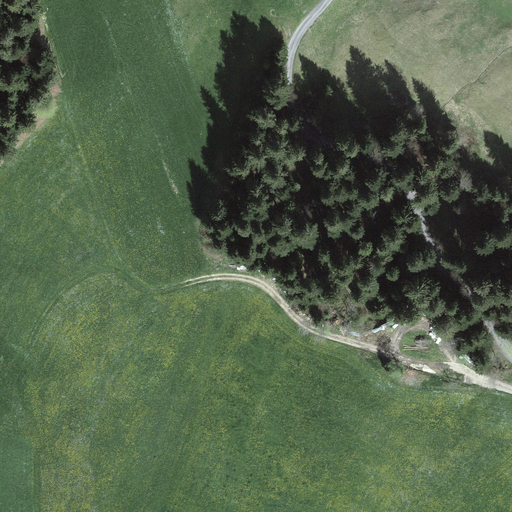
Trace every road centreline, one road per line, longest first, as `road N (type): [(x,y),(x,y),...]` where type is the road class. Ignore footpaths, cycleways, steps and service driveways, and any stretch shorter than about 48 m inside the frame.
road 1 (unclassified): [(327,0),(289,56),(294,111),(316,137),(394,169),(432,246),(511,360)]
road 2 (track): [(207,279),(268,288),(292,318),(338,342),(511,391)]
